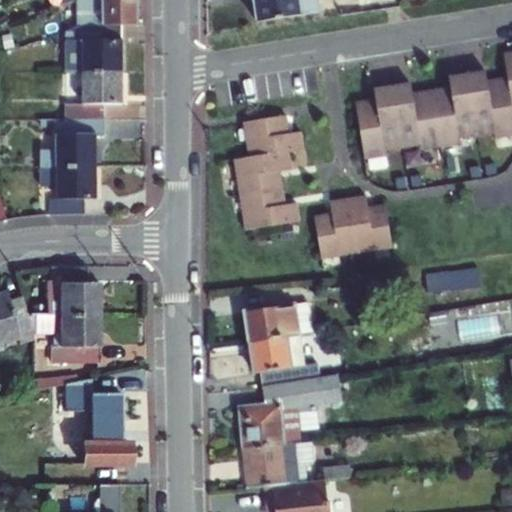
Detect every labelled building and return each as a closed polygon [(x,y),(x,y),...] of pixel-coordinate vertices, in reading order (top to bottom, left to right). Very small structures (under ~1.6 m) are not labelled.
[(254,0),(258,24),(302,16),(299,0),(254,0)] [(347,9),(345,0),(299,0),(302,16),(340,10),(347,9)] [(345,0),(347,9),(340,10),(341,17),(364,14),(361,0),(345,0)] [(138,1),(103,2),(103,27),(122,26),(138,26),(138,15),(138,1)] [(103,2),(77,3),(77,28),(103,27),(103,2)] [(0,26),(2,29),(11,23),(6,16),(0,20),(0,26)] [(66,43),(122,43),(122,26),(103,27),(77,28),(66,33),(66,43)] [(11,35),(2,37),(5,50),(14,48),(11,35)] [(122,73),(122,43),(66,43),(66,73),(67,73),(83,73),(122,73)] [(511,53),(503,55),(507,79),(511,111),(511,53)] [(487,83),(485,72),(466,76),(477,137),(493,135),(494,140),(511,136),(511,111),(507,79),(487,83)] [(83,73),(67,73),(67,105),(83,105),(83,73)] [(83,73),(83,105),(104,105),(122,105),(122,73),(83,73)] [(448,79),(450,88),(431,92),(440,148),(461,145),(461,140),(477,137),(466,76),(448,79)] [(411,95),(410,85),(392,88),(402,149),(419,147),(419,152),(440,148),(431,92),(411,95)] [(373,91),(375,101),(355,104),(364,161),(387,157),(386,152),(402,149),(392,88),(373,91)] [(104,120),(104,105),(83,105),(67,105),(65,105),(65,121),(104,120)] [(287,126),(285,118),(280,119),(283,137),(288,136),(287,126)] [(283,137),(280,119),(243,125),(248,160),(270,156),(270,158),(288,155),(303,153),(300,134),(288,136),(283,137)] [(56,136),(96,136),(104,136),(104,120),(65,121),(57,121),(56,136)] [(96,168),(96,136),(56,136),(56,152),(57,168),(96,168)] [(41,168),(57,168),(56,152),(40,152),(41,168)] [(270,156),(248,160),(234,162),(239,197),(277,191),(274,174),(279,174),(291,172),(288,155),(270,158),(270,156)] [(57,188),(57,168),(41,168),(40,188),(57,188)] [(96,168),(57,168),(57,188),(57,200),(84,201),(96,201),(96,168)] [(280,177),(279,174),(274,174),(277,191),(282,190),(280,177)] [(279,208),(285,207),(284,203),(282,190),(277,191),(279,208)] [(277,191),(239,197),(245,233),(300,224),(297,205),(285,207),(279,208),(277,191)] [(348,202),(357,256),(392,250),(386,213),(369,216),(368,211),(366,199),(348,202)] [(85,216),(84,201),(57,200),(50,200),(50,217),(85,216)] [(333,221),(315,224),(321,261),(357,256),(348,202),(330,204),(332,216),(333,221)] [(293,227),(280,229),(282,241),(295,239),(293,227)] [(50,267),(51,282),(85,282),(85,266),(50,267)] [(480,288),(478,269),(425,275),(427,294),(480,288)] [(85,282),(51,282),(45,282),(45,314),(51,314),(98,314),(97,282),(85,282)] [(0,343),(16,339),(5,301),(2,291),(0,291),(0,343)] [(5,301),(16,339),(18,345),(31,340),(31,334),(25,315),(20,296),(5,301)] [(296,306),(301,335),(313,333),(308,304),(296,306)] [(287,338),(301,335),(296,306),(243,315),(248,344),(287,338)] [(431,325),(447,322),(446,312),(429,315),(431,325)] [(52,333),(51,314),(45,314),(25,315),(31,334),(52,333)] [(98,314),(51,314),(52,333),(52,349),(98,348),(98,314)] [(301,335),(287,338),(292,368),(306,366),(301,335)] [(292,368),(287,338),(248,344),(254,375),(259,374),(292,368)] [(97,363),(98,348),(52,349),(52,364),(97,363)] [(292,368),(259,374),(261,388),(320,378),(318,364),(306,366),(292,368)] [(75,375),(34,379),(37,389),(64,384),(75,381),(75,375)] [(261,388),(265,406),(281,405),(282,412),(317,407),(342,403),(338,375),(320,378),(261,388)] [(88,442),(120,442),(119,393),(89,393),(89,378),(75,381),(64,384),(64,411),(88,411),(88,442)] [(242,450),(285,445),(282,412),(281,405),(265,406),(239,408),(242,450)] [(317,407),(282,412),(285,445),(301,443),(300,432),(319,430),(317,407)] [(127,442),(120,442),(88,442),(81,442),(81,464),(127,464),(127,442)] [(301,443),(285,445),(289,485),(299,484),(297,465),(305,464),(314,463),(312,442),(301,443)] [(265,488),(289,485),(285,445),(242,450),(247,490),(265,488)] [(299,484),(307,483),(305,464),(297,465),(299,484)] [(351,478),(350,468),(323,471),(324,481),(351,478)] [(330,511),(329,503),(327,503),(324,481),(307,483),(299,484),(289,485),(265,488),(267,511),(330,511)] [(98,511),(117,511),(117,484),(98,484),(98,511)] [(503,507),(511,506),(511,489),(501,491),(503,507)]
